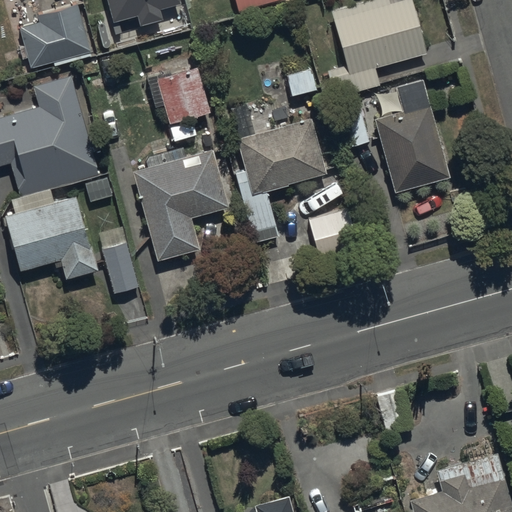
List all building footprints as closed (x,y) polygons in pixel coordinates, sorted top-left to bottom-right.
[(181,0),(108,0),(114,21),(137,15),(140,26),(163,20),(161,11),(182,5),(181,0)] [(284,0),(234,0),(237,13),(285,1),(284,0)] [(346,67),(343,68),(328,72),(334,99),(378,88),(373,69),(424,56),(410,0),(389,6),(387,0),(375,0),(331,11),(346,67)] [(39,23),(19,28),(31,68),(92,51),(78,2),(36,14),(39,23)] [(287,74),(292,97),(316,92),(311,69),(287,74)] [(195,70),(157,82),(171,128),(209,116),(195,70)] [(71,76),(33,88),(39,107),(0,119),(0,169),(10,166),(20,199),(101,174),(71,76)] [(374,122),(394,193),(448,179),(423,85),(396,92),(402,114),(374,122)] [(279,238),(266,193),(326,176),(311,120),(255,136),(246,104),(233,108),(242,139),(236,140),(246,172),(234,176),(255,245),(279,238)] [(347,151),(351,150),(369,145),(368,143),(358,108),(337,114),(347,151)] [(146,158),(150,170),(134,175),(159,263),(200,252),(191,221),(230,210),(214,153),(187,160),(183,148),(146,158)] [(10,203),(14,218),(5,221),(19,275),(60,263),(65,282),(98,273),(76,198),(54,205),(51,192),(10,203)] [(348,211),(308,222),(318,264),(358,253),(348,211)] [(126,241),(102,247),(115,290),(137,284),(126,241)] [(511,511),(511,505),(499,455),(436,471),(442,495),(409,503),(411,511),(511,511)] [(291,511),(288,501),(255,510),(255,511),(291,511)]
